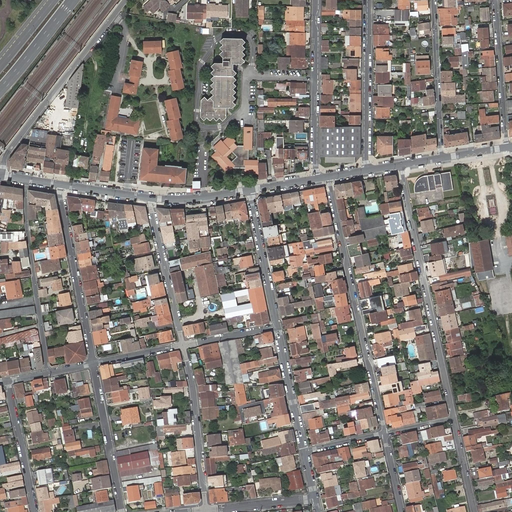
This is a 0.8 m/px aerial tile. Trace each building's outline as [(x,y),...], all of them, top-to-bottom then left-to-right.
[(152,12),(156,8),(158,10),(160,8),(164,11),(170,6),(164,0),(151,0),(144,7),(148,12),(150,10),(152,12)] [(248,0),(236,0),(236,17),(248,18),(248,0)] [(334,10),(336,10),(336,0),(326,0),(327,5),(322,5),(322,10),(334,10)] [(406,5),(406,0),(398,0),(398,1),(398,10),(408,10),(409,10),(410,5),(406,5)] [(428,10),(427,0),(414,0),(415,2),(416,2),(418,2),(418,8),(416,8),(416,10),(428,10)] [(444,0),(445,8),(456,8),(456,7),(456,1),(455,0),(444,0)] [(511,3),(503,5),(504,15),(511,14),(511,3)] [(215,4),(211,4),(211,17),(228,17),(228,6),(222,6),(222,4),(219,4),(219,6),(215,6),(215,4)] [(191,6),(188,6),(187,19),(195,19),(202,19),(206,19),(207,14),(207,6),(203,6),(203,8),(191,8),(191,6)] [(302,7),(290,7),(290,21),(301,21),(301,15),(303,15),(303,7),(302,7)] [(440,9),(437,9),(437,11),(441,11),(442,25),(452,24),(452,18),(451,14),(458,14),(457,10),(461,9),(461,7),(456,7),(456,8),(445,8),(440,9)] [(489,9),(479,9),(480,22),(489,21),(489,9)] [(344,10),(344,19),(347,19),(361,19),(361,10),(353,10),(344,10)] [(408,10),(398,10),(396,10),(396,21),(408,21),(408,10)] [(347,19),(348,21),(350,21),(350,28),(361,28),(361,19),(347,19)] [(303,28),(303,21),(301,21),(290,21),(286,21),(286,25),(288,25),(288,30),(290,31),(294,31),(294,33),(296,33),(303,33),(303,28)] [(419,22),(419,29),(420,29),(420,33),(425,33),(430,33),(429,21),(421,21),(421,22),(419,22)] [(387,25),(374,25),(374,35),(384,35),(384,28),(387,28),(387,25)] [(481,39),(488,39),(488,27),(478,27),(478,39),(481,39)] [(361,28),(350,28),(350,31),(345,31),(345,34),(345,33),(342,33),(342,37),(350,36),(361,36),(361,28)] [(460,35),(461,40),(465,40),(464,34),(455,34),(454,28),(442,29),(442,36),(452,36),(460,35)] [(304,46),(305,33),(303,33),(296,33),(294,33),(289,33),(289,45),(304,46)] [(374,35),(374,45),(384,45),(384,37),(389,37),(389,35),(384,35),(374,35)] [(344,47),(348,47),(361,46),(361,36),(350,36),(350,44),(347,44),(344,44),(344,47)] [(452,44),(452,36),(442,36),(442,44),(452,44)] [(239,40),(220,39),(217,42),(220,46),(217,49),(220,52),(217,55),(220,58),(219,64),(212,64),(209,67),(212,70),(209,73),(212,76),(208,79),(212,83),(209,85),(212,88),(208,92),(212,95),(208,98),(212,101),(205,108),(202,105),(199,108),(199,109),(199,118),(202,122),(206,118),(209,121),(212,119),(215,122),(219,119),(221,122),(224,119),(224,108),(230,109),(233,105),(230,102),(234,99),(231,96),(234,93),(230,89),(233,87),(230,83),(234,80),(231,77),(234,74),(230,71),(231,64),(239,64),(242,61),(239,58),(242,55),(239,52),(242,49),(239,46),(242,43),(239,40)] [(480,50),(488,50),(488,46),(489,46),(488,39),(481,39),(481,47),(480,47),(480,50)] [(151,51),(151,49),(155,49),(155,51),(156,53),(162,52),(161,43),(161,40),(143,41),(144,53),(150,53),(151,51)] [(289,45),(289,58),(290,58),(304,58),(304,46),(289,45)] [(350,56),(361,56),(361,46),(348,47),(348,48),(350,48),(350,56)] [(377,48),(377,60),(386,60),(388,60),(392,60),(392,55),(388,55),(388,48),(377,48)] [(183,67),(179,49),(167,52),(168,58),(170,59),(172,58),(173,62),(171,62),(169,64),(171,70),(180,67),(183,67)] [(463,69),(469,69),(468,56),(473,56),(473,51),(467,51),(462,52),(462,55),(462,60),(463,69)] [(496,67),(495,55),(481,56),(481,59),(485,59),(485,68),(496,67)] [(428,56),(416,56),(417,74),(430,74),(428,56)] [(461,56),(449,57),(449,67),(458,66),(457,61),(461,61),(461,56)] [(277,70),(285,70),(285,63),(289,63),(289,58),(287,58),(286,58),(278,58),(277,70)] [(305,62),(305,58),(304,58),(290,58),(290,61),(291,61),(293,61),(293,68),(301,68),(304,68),(305,62)] [(136,60),(131,59),(128,75),(131,75),(140,77),(141,71),(140,71),(141,67),(142,68),(143,61),(139,60),(139,62),(136,62),(136,60)] [(358,69),(358,59),(342,59),(342,63),(345,63),(345,69),(357,69),(358,69)] [(386,60),(377,60),(377,72),(387,72),(386,60)] [(83,65),(68,82),(65,107),(77,109),(83,65)] [(180,67),(171,70),(169,70),(170,76),(174,76),(176,83),(171,83),(173,90),(177,89),(177,87),(180,87),(180,88),(185,88),(184,83),(182,83),(182,81),(183,80),(182,73),(180,74),(180,71),(181,71),(180,67)] [(496,67),(485,68),(483,68),(483,76),(486,76),(496,75),(496,67)] [(357,69),(345,69),(344,69),(344,72),(343,79),(356,79),(357,69)] [(452,71),(440,72),(441,83),(451,82),(450,76),(452,76),(452,71)] [(387,72),(377,72),(376,83),(388,83),(388,73),(387,72)] [(408,85),(410,86),(410,73),(391,73),(391,76),(403,76),(403,74),(406,74),(405,86),(408,85)] [(333,80),(328,80),(323,80),(323,95),(332,95),(333,95),(333,92),(331,92),(331,83),(333,83),(333,80)] [(361,94),(361,80),(350,80),(351,94),(361,94)] [(424,80),(414,81),(411,81),(411,91),(419,90),(425,90),(424,80)] [(133,93),(133,91),(137,92),(138,84),(129,83),(125,82),(123,92),(133,93)] [(441,83),(441,90),(455,90),(454,82),(451,82),(441,83)] [(497,89),(497,82),(487,82),(483,82),(484,90),(497,89)] [(291,83),(285,83),(285,84),(285,85),(290,85),(290,92),(291,92),(295,92),(295,93),(299,93),(305,93),(305,84),(291,84),(291,83)] [(392,85),(379,85),(378,96),(391,96),(392,96),(392,85)] [(262,99),(266,99),(266,95),(262,95),(262,90),(256,90),(256,99),(257,99),(262,99)] [(494,100),(493,91),(478,92),(478,94),(483,93),(484,101),(494,100)] [(360,115),(361,94),(351,94),(350,112),(350,115),(360,115)] [(116,115),(120,96),(113,95),(112,98),(111,98),(106,124),(108,124),(107,129),(114,130),(114,129),(125,130),(125,132),(136,134),(137,127),(139,127),(140,120),(118,116),(116,115)] [(323,95),(321,95),(321,103),(331,103),(331,105),(341,105),(341,102),(331,102),(332,95),(323,95)] [(435,105),(434,95),(426,96),(422,97),(422,102),(421,102),(421,107),(435,105)] [(442,103),(453,103),(453,95),(442,96),(442,103)] [(389,108),(393,108),(393,101),(391,101),(391,96),(378,96),(373,96),(373,102),(380,102),(379,108),(389,108)] [(168,113),(169,120),(179,117),(181,117),(180,112),(179,113),(178,110),(179,110),(178,103),(176,103),(176,101),(177,100),(176,97),(172,98),(172,100),(170,101),(169,99),(165,100),(166,106),(170,105),(172,112),(168,113)] [(273,108),(257,108),(257,119),(262,119),(262,113),(273,113),(273,108)] [(309,108),(299,108),(299,111),(295,111),(295,116),(309,116),(309,108)] [(379,108),(376,108),(376,118),(389,118),(389,108),(379,108)] [(481,110),(482,126),(489,125),(500,123),(499,115),(489,117),(486,117),(486,110),(481,110)] [(335,115),(321,115),(320,127),(335,127),(335,115)] [(360,124),(360,115),(350,115),(341,115),(341,118),(350,119),(350,124),(360,124)] [(169,120),(167,120),(169,127),(173,126),(174,133),(170,134),(172,140),(176,139),(176,137),(179,137),(179,138),(183,137),(182,133),(181,133),(180,131),(182,130),(180,123),(179,124),(178,121),(179,121),(179,117),(169,120)] [(302,120),(290,120),(289,133),(302,133),(302,120)] [(410,120),(402,120),(402,122),(398,122),(398,127),(403,127),(403,129),(410,129),(410,120)] [(489,128),(489,125),(482,126),(482,128),(483,141),(500,138),(499,127),(489,128)] [(335,127),(320,127),(320,156),(325,156),(325,162),(355,162),(355,156),(360,156),(360,127),(341,127),(335,127)] [(244,176),(258,174),(257,163),(257,160),(247,160),(247,152),(251,152),(251,128),(243,128),(243,147),(236,147),(234,144),(235,143),(230,138),(222,145),(220,142),(212,149),(216,154),(211,159),(218,166),(223,161),(228,157),(233,161),(228,166),(222,171),(226,175),(232,170),(244,170),(244,176)] [(483,141),(482,128),(480,128),(478,128),(479,134),(474,135),(475,142),(483,141)] [(43,171),(54,173),(58,148),(60,136),(48,134),(49,130),(46,130),(43,148),(29,146),(27,160),(44,163),(43,171)] [(261,132),(258,132),(258,146),(262,146),(262,137),(268,137),(268,134),(268,133),(263,132),(261,132)] [(446,135),(444,135),(444,148),(469,144),(467,132),(449,135),(449,132),(446,132),(446,135)] [(111,136),(94,134),(93,141),(88,179),(96,180),(98,167),(95,166),(96,163),(98,163),(98,158),(102,155),(102,147),(104,142),(110,142),(111,136)] [(423,137),(425,151),(437,149),(436,138),(426,140),(425,136),(423,136),(423,137)] [(99,180),(109,181),(114,137),(112,137),(111,146),(106,145),(102,171),(100,171),(99,180)] [(271,159),(274,177),(283,175),(283,162),(283,158),(283,149),(283,145),(283,137),(276,138),(276,149),(278,149),(278,157),(272,156),(272,159),(271,159)] [(393,156),(397,156),(397,144),(393,144),(393,137),(378,137),(378,151),(381,154),(392,152),(393,156)] [(411,139),(411,153),(425,151),(423,137),(411,139)] [(397,144),(397,156),(411,153),(411,139),(397,139),(397,144)] [(10,166),(25,168),(26,160),(25,160),(27,145),(22,143),(9,160),(10,166)] [(60,174),(66,175),(68,164),(67,164),(69,148),(63,147),(63,149),(61,149),(58,148),(54,173),(59,174),(60,163),(62,163),(60,174)] [(297,158),(297,160),(299,160),(299,159),(305,159),(305,161),(307,161),(307,147),(297,147),(297,158)] [(75,155),(71,154),(69,165),(73,166),(86,168),(87,157),(75,155)] [(223,161),(218,166),(222,171),(228,166),(223,161)] [(258,174),(258,179),(267,178),(265,166),(265,163),(257,163),(258,174)] [(429,177),(428,175),(424,176),(422,178),(419,180),(418,181),(417,184),(416,187),(415,189),(416,193),(438,189),(438,187),(444,186),(445,191),(454,189),(451,171),(435,174),(436,176),(429,177)] [(397,174),(391,175),(392,185),(399,184),(397,174)] [(391,175),(384,176),(387,190),(393,189),(392,185),(391,175)] [(361,180),(351,182),(355,197),(357,197),(358,200),(364,198),(361,180)] [(351,182),(343,183),(346,196),(350,196),(350,197),(351,197),(352,201),(355,200),(355,197),(351,182)] [(343,183),(334,185),(340,211),(345,210),(345,207),(348,205),(346,200),(343,201),(342,197),(346,196),(343,183)] [(9,186),(1,185),(0,188),(0,204),(0,206),(4,207),(3,212),(6,212),(6,215),(1,214),(2,217),(2,220),(24,224),(24,215),(18,214),(18,218),(9,217),(11,210),(17,211),(17,208),(24,208),(23,200),(23,189),(9,186)] [(325,187),(315,189),(319,207),(319,210),(321,210),(321,208),(322,208),(321,202),(328,201),(325,187)] [(314,199),(314,201),(315,208),(319,207),(315,189),(307,190),(308,200),(314,199)] [(29,204),(29,222),(35,222),(37,209),(42,210),(42,205),(44,205),(45,209),(58,208),(55,194),(28,190),(28,201),(38,202),(38,204),(36,204),(35,205),(29,204)] [(305,197),(306,203),(314,201),(314,199),(308,200),(307,190),(304,191),(305,197)] [(302,198),(305,197),(304,191),(291,193),(293,203),(294,205),(296,205),(295,203),(301,202),(300,195),(302,195),(302,198)] [(284,209),(284,210),(288,210),(295,208),(294,205),(293,203),(291,193),(281,194),(284,209)] [(282,209),(284,209),(281,194),(274,196),(277,211),(278,210),(278,209),(282,208),(282,209)] [(67,195),(70,211),(79,209),(79,212),(81,211),(81,213),(83,213),(82,209),(80,198),(67,195)] [(274,196),(267,197),(270,210),(274,210),(275,211),(277,211),(274,196)] [(398,201),(395,201),(389,203),(391,213),(404,211),(401,196),(398,197),(398,201)] [(258,202),(263,227),(273,225),(271,212),(270,210),(267,197),(261,198),(258,202)] [(93,211),(95,200),(80,198),(82,209),(91,211),(90,213),(93,214),(94,211),(93,211)] [(246,201),(238,202),(241,219),(242,220),(250,219),(246,201)] [(109,216),(112,216),(112,220),(117,219),(117,217),(116,203),(108,202),(109,213),(109,215),(109,216)] [(241,219),(238,202),(230,204),(233,217),(239,216),(240,219),(241,219)] [(124,204),(116,203),(117,217),(117,219),(119,230),(128,229),(127,223),(124,204)] [(386,203),(380,204),(382,215),(383,214),(384,214),(391,213),(389,203),(388,203),(386,203)] [(124,204),(127,226),(136,225),(132,205),(124,204)] [(233,217),(230,204),(223,205),(227,223),(228,222),(227,218),(233,217)] [(145,207),(133,205),(137,225),(143,223),(143,222),(149,221),(145,207)] [(219,225),(227,223),(223,205),(216,206),(219,225)] [(432,219),(433,218),(432,214),(430,215),(430,210),(429,211),(428,207),(418,209),(420,220),(426,219),(426,220),(430,219),(432,219)] [(62,231),(58,208),(45,209),(46,214),(44,215),(44,219),(44,221),(47,220),(48,223),(45,224),(45,228),(47,230),(50,229),(51,234),(62,231)] [(156,208),(164,244),(176,241),(174,232),(170,209),(156,208)] [(207,208),(202,208),(202,213),(187,215),(191,252),(198,251),(198,248),(202,247),(203,251),(209,250),(209,246),(211,246),(209,232),(207,208)] [(184,209),(171,209),(174,224),(185,223),(184,209)] [(345,210),(340,211),(343,226),(353,225),(352,214),(349,215),(348,209),(345,210)] [(322,227),(322,225),(320,213),(319,211),(308,213),(311,227),(312,230),(313,230),(322,227)] [(322,225),(333,223),(330,212),(322,213),(320,213),(322,225)] [(451,216),(452,221),(453,223),(465,220),(463,213),(451,216)] [(365,241),(367,240),(377,238),(387,235),(385,225),(384,220),(383,214),(382,215),(363,218),(360,218),(361,223),(363,233),(365,241)] [(435,230),(432,219),(430,219),(426,220),(421,221),(424,233),(435,230)] [(353,225),(343,226),(345,237),(349,236),(356,235),(360,234),(363,233),(361,223),(358,224),(353,225)] [(81,224),(72,226),(74,235),(85,233),(85,231),(83,231),(81,224)] [(263,227),(266,237),(268,237),(280,235),(277,224),(273,225),(263,227)] [(322,227),(313,230),(315,238),(335,233),(333,225),(322,227)] [(462,225),(445,228),(447,237),(464,233),(462,225)] [(440,235),(439,229),(435,230),(424,233),(419,234),(420,240),(440,235)] [(411,246),(408,230),(403,231),(401,232),(401,235),(390,237),(392,248),(398,247),(405,246),(405,248),(411,246)] [(0,231),(0,241),(2,241),(25,241),(25,231),(4,232),(0,231)] [(65,244),(62,231),(51,234),(49,234),(50,246),(65,244)] [(85,233),(74,235),(75,241),(88,239),(88,238),(86,232),(85,233)] [(365,241),(363,233),(360,234),(356,235),(349,236),(351,244),(359,242),(365,241)] [(280,235),(268,237),(270,247),(286,244),(286,242),(283,243),(281,234),(280,235)] [(369,246),(379,244),(377,238),(367,240),(369,246)] [(88,239),(75,241),(78,254),(90,251),(88,239)] [(312,243),(311,241),(304,242),(306,249),(311,248),(332,244),(331,239),(315,242),(312,243)] [(479,280),(494,277),(487,239),(471,242),(477,276),(479,280)] [(306,249),(304,242),(303,241),(289,243),(290,246),(293,245),(295,255),(307,253),(306,249)] [(435,261),(441,259),(440,255),(447,253),(445,241),(432,244),(434,255),(429,256),(430,262),(435,261)] [(148,242),(137,244),(137,243),(132,244),(134,255),(139,254),(150,251),(148,242)] [(351,244),(347,245),(350,257),(355,255),(356,255),(362,254),(359,242),(351,244)] [(65,244),(50,246),(52,259),(55,258),(58,258),(67,256),(65,244)] [(270,247),(268,247),(270,260),(281,258),(288,256),(286,244),(270,247)] [(333,249),(332,244),(306,249),(307,253),(307,255),(310,255),(309,253),(310,253),(313,252),(315,252),(316,252),(333,249)] [(413,258),(411,246),(405,248),(399,249),(397,249),(397,252),(401,251),(403,256),(405,256),(406,259),(413,258)] [(168,257),(177,257),(177,247),(167,248),(168,257)] [(229,255),(227,247),(223,248),(217,249),(220,261),(228,259),(227,255),(229,255)] [(27,248),(20,248),(21,260),(12,261),(13,265),(13,272),(15,272),(29,270),(27,256),(29,256),(27,248)] [(91,258),(95,257),(94,251),(90,251),(78,254),(79,260),(91,258)] [(202,297),(219,293),(218,287),(215,275),(212,262),(210,252),(168,261),(176,293),(185,291),(189,290),(188,285),(184,286),(181,271),(194,268),(202,297)] [(357,259),(356,260),(358,268),(372,265),(369,252),(362,254),(356,255),(357,259)] [(295,255),(290,256),(290,260),(289,260),(290,263),(291,263),(292,267),(303,265),(303,266),(308,265),(307,262),(302,263),(301,257),(306,256),(306,253),(295,255)] [(309,266),(314,265),(332,262),(331,253),(318,255),(319,258),(312,259),(312,256),(307,257),(309,266)] [(138,258),(134,259),(137,272),(140,271),(155,268),(151,255),(137,258),(138,258)] [(252,255),(233,258),(234,265),(240,264),(241,268),(254,266),(252,255)] [(59,263),(58,258),(55,258),(52,259),(41,261),(43,272),(59,269),(58,263),(59,263)] [(91,258),(79,260),(81,268),(92,265),(92,264),(91,258)] [(435,261),(430,262),(429,262),(431,273),(441,271),(440,268),(439,268),(438,266),(452,263),(451,258),(435,261)] [(0,259),(0,273),(13,272),(13,265),(9,265),(8,259),(0,259)] [(217,262),(213,263),(216,275),(224,273),(229,272),(227,266),(223,267),(223,266),(218,267),(217,262)] [(411,263),(398,265),(399,275),(400,274),(413,271),(411,263)] [(92,265),(81,268),(82,275),(97,272),(96,264),(94,265),(92,265)] [(123,275),(124,278),(125,278),(129,277),(128,274),(126,265),(121,266),(123,275)] [(323,265),(314,266),(315,269),(316,275),(324,273),(323,265)] [(389,266),(385,267),(387,277),(394,276),(393,270),(391,271),(390,271),(389,269),(389,266)] [(249,281),(261,278),(259,268),(249,270),(250,272),(245,273),(247,279),(244,280),(245,282),(249,281)] [(311,277),(312,285),(343,278),(345,277),(343,269),(327,273),(327,274),(315,276),(311,277)] [(385,269),(381,270),(367,273),(368,279),(375,277),(376,279),(379,278),(382,278),(386,277),(385,269)] [(449,273),(440,275),(441,278),(445,277),(446,279),(468,275),(468,276),(472,275),(471,269),(463,271),(449,273)] [(273,272),(274,281),(285,279),(284,270),(273,272)] [(97,272),(82,275),(83,282),(96,279),(100,278),(98,271),(97,272)] [(418,279),(416,271),(413,271),(400,274),(402,283),(406,282),(409,281),(418,279)] [(150,285),(160,283),(157,273),(148,275),(148,276),(150,285)] [(224,273),(216,275),(218,287),(226,285),(224,273)] [(125,278),(128,290),(135,289),(134,285),(133,280),(137,279),(136,275),(132,276),(129,277),(125,278)] [(62,288),(60,279),(57,280),(56,276),(43,278),(44,285),(52,283),(53,290),(62,288)] [(298,285),(299,288),(308,287),(312,286),(312,285),(311,277),(304,279),(297,280),(298,285)] [(96,279),(83,282),(85,289),(97,287),(101,286),(104,285),(104,282),(101,283),(100,278),(96,279)] [(251,288),(261,286),(263,286),(261,278),(249,281),(251,288)] [(348,292),(345,280),(343,280),(343,278),(332,281),(335,294),(345,292),(348,292)] [(361,295),(371,293),(370,285),(380,283),(379,278),(376,279),(358,283),(361,295)] [(7,281),(8,289),(19,287),(18,279),(7,281)] [(297,280),(279,284),(280,288),(298,285),(297,280)] [(409,286),(409,281),(406,282),(402,283),(394,285),(395,291),(397,291),(398,296),(408,294),(407,286),(409,286)] [(445,282),(433,284),(435,292),(436,292),(437,291),(449,289),(450,289),(454,288),(454,284),(448,285),(444,286),(443,284),(448,283),(448,281),(445,282)] [(124,282),(114,284),(115,290),(124,288),(124,282)] [(150,299),(166,295),(163,282),(160,283),(150,285),(151,291),(152,291),(153,296),(151,296),(148,296),(149,299),(150,299)] [(320,284),(314,285),(316,297),(323,296),(320,284)] [(2,290),(0,290),(0,293),(6,292),(9,292),(10,298),(22,296),(21,286),(19,287),(8,289),(2,290)] [(266,311),(261,286),(251,288),(235,291),(236,296),(250,293),(251,302),(237,306),(234,292),(221,295),(223,302),(224,309),(226,318),(231,317),(241,316),(251,313),(266,311)] [(312,286),(308,287),(310,294),(302,296),(303,301),(311,299),(314,298),(315,298),(312,286)] [(97,287),(85,289),(86,296),(99,294),(97,287)] [(451,299),(452,298),(457,297),(455,288),(454,288),(450,289),(449,289),(451,299)] [(185,291),(176,293),(178,303),(195,299),(193,289),(189,290),(185,291)] [(439,301),(451,299),(449,289),(437,291),(439,301)] [(315,298),(318,311),(326,309),(325,307),(324,301),(327,301),(336,299),(337,307),(348,304),(345,292),(335,294),(326,296),(323,297),(315,298)] [(69,293),(59,295),(60,301),(58,301),(59,306),(71,303),(69,293)] [(99,294),(86,296),(88,304),(100,302),(99,294)] [(408,299),(409,304),(417,303),(415,295),(415,294),(407,296),(408,299)] [(481,294),(474,296),(477,307),(484,305),(481,294)] [(291,295),(278,297),(279,305),(295,302),(294,301),(293,301),(291,295)] [(149,299),(136,302),(138,309),(141,308),(146,307),(152,306),(151,304),(153,303),(155,312),(154,312),(155,316),(170,312),(167,297),(151,301),(150,299),(149,299)] [(311,299),(303,301),(295,302),(279,305),(281,315),(295,313),(294,308),(312,304),(311,299)] [(439,304),(442,316),(454,313),(451,301),(439,304)] [(41,304),(42,312),(43,315),(49,313),(49,311),(48,304),(41,304)] [(335,316),(338,315),(341,315),(342,321),(351,320),(348,308),(348,304),(337,307),(334,308),(335,316)] [(35,306),(0,310),(0,318),(36,313),(35,306)] [(91,319),(109,315),(107,308),(98,310),(89,311),(91,319)] [(71,309),(58,312),(60,324),(75,321),(74,315),(72,315),(71,309)] [(420,309),(405,312),(406,322),(400,323),(401,329),(423,324),(420,309)] [(267,310),(266,311),(251,313),(252,316),(254,315),(255,322),(250,323),(250,324),(248,325),(248,327),(270,323),(267,310)] [(379,311),(377,311),(370,313),(372,321),(373,322),(378,321),(377,320),(379,320),(380,321),(388,319),(386,310),(379,311)] [(160,326),(172,322),(170,312),(155,316),(152,316),(154,321),(157,320),(159,320),(160,326)] [(458,327),(455,313),(454,313),(442,316),(445,330),(446,330),(458,327)] [(109,315),(91,319),(91,324),(103,322),(105,322),(110,321),(109,315)] [(247,327),(248,327),(248,325),(250,324),(250,323),(255,322),(254,315),(252,316),(251,316),(252,321),(246,322),(247,327)] [(307,320),(307,319),(307,316),(306,316),(284,320),(285,328),(294,326),(293,322),(296,322),(307,320)] [(145,318),(136,320),(138,327),(147,325),(145,318)] [(8,319),(0,319),(0,329),(9,327),(8,319)] [(49,322),(44,323),(46,332),(53,331),(52,326),(49,326),(49,322)] [(91,324),(93,331),(104,329),(103,322),(91,324)] [(205,331),(203,322),(193,324),(194,330),(195,330),(196,333),(205,331)] [(227,325),(226,323),(210,327),(210,329),(207,330),(208,336),(228,331),(227,325)] [(312,324),(315,338),(318,338),(322,337),(320,328),(319,323),(314,324),(312,324)] [(194,330),(193,324),(183,326),(185,336),(194,334),(193,330),(194,330)] [(73,330),(68,331),(70,344),(83,342),(80,325),(73,326),(73,330)] [(400,338),(401,339),(415,336),(414,332),(426,329),(426,325),(398,331),(400,338)] [(292,343),(306,340),(304,326),(289,328),(292,343)] [(461,340),(458,327),(446,330),(449,343),(455,341),(461,340)] [(0,338),(0,344),(4,343),(15,340),(25,338),(38,334),(38,330),(35,329),(33,332),(30,330),(28,333),(25,332),(24,334),(21,333),(20,336),(17,334),(15,337),(13,336),(11,338),(8,337),(6,339),(3,338),(0,338)] [(94,337),(95,344),(108,342),(106,329),(105,329),(106,334),(94,337)] [(171,330),(146,335),(147,338),(153,336),(154,338),(160,337),(161,342),(173,340),(171,330)] [(390,331),(375,334),(376,339),(372,339),(373,344),(391,340),(390,331)] [(270,348),(271,348),(275,347),(272,332),(260,335),(260,339),(262,346),(269,344),(270,348)] [(336,332),(326,334),(327,340),(337,338),(336,332)] [(417,344),(432,341),(430,333),(415,336),(417,344)] [(123,352),(134,350),(140,348),(138,337),(136,337),(133,337),(132,338),(121,340),(123,352)] [(235,340),(238,355),(243,354),(244,353),(243,346),(242,346),(240,339),(235,340)] [(324,347),(325,352),(328,351),(328,349),(335,347),(335,344),(336,344),(340,343),(339,339),(335,339),(323,342),(324,347)] [(227,385),(234,385),(244,385),(243,376),(241,366),(238,355),(235,340),(219,344),(226,377),(227,383),(227,385)] [(295,358),(300,357),(299,354),(309,352),(309,348),(303,349),(302,345),(308,344),(307,340),(306,340),(292,343),(290,344),(293,358),(295,358)] [(391,340),(373,344),(376,357),(384,355),(383,346),(392,344),(391,340)] [(449,343),(447,343),(449,355),(453,354),(454,358),(464,355),(462,348),(457,349),(456,344),(461,343),(461,340),(455,341),(449,343)] [(431,361),(436,360),(432,341),(417,344),(421,363),(431,361)] [(86,357),(83,342),(70,344),(66,345),(67,352),(69,363),(83,360),(86,357)] [(210,380),(226,377),(219,344),(203,347),(204,354),(210,380)] [(66,345),(48,349),(49,356),(67,352),(66,345)] [(356,354),(354,346),(345,348),(347,355),(336,357),(337,362),(343,361),(348,360),(351,359),(353,359),(354,359),(358,358),(357,354),(356,354)] [(34,348),(38,369),(42,368),(44,365),(41,347),(34,348)] [(273,358),(271,348),(270,348),(262,350),(264,360),(273,358)] [(169,353),(172,368),(172,369),(173,373),(178,372),(176,363),(182,362),(180,352),(178,351),(169,353)] [(169,353),(157,356),(160,366),(166,364),(167,367),(167,368),(172,368),(169,353)] [(466,364),(465,359),(464,355),(454,358),(450,359),(453,372),(465,369),(464,364),(466,364)] [(314,356),(297,359),(297,364),(303,363),(303,366),(309,365),(308,362),(311,361),(312,360),(315,360),(314,356)] [(10,361),(7,361),(10,374),(21,372),(19,359),(18,357),(16,357),(17,360),(16,360),(17,362),(11,363),(10,361)] [(241,366),(243,376),(248,375),(247,370),(261,366),(260,365),(267,363),(273,362),(278,361),(277,357),(273,358),(264,360),(262,361),(258,362),(241,366)] [(19,359),(21,372),(31,370),(30,360),(27,361),(26,358),(19,359)] [(126,362),(122,363),(123,368),(145,363),(144,358),(126,362)] [(0,373),(1,373),(2,375),(10,374),(7,361),(0,362),(0,373)] [(421,363),(419,363),(420,371),(417,372),(419,379),(439,375),(438,371),(434,372),(431,361),(421,363)] [(153,362),(147,363),(149,370),(151,377),(155,376),(157,382),(161,381),(159,373),(155,374),(153,362)] [(485,363),(473,365),(474,372),(486,369),(485,363)] [(396,364),(381,367),(383,376),(381,376),(383,385),(381,386),(384,395),(404,390),(402,380),(399,381),(396,364)] [(101,367),(103,380),(110,379),(114,378),(112,365),(108,365),(101,367)] [(312,373),(311,367),(294,371),(297,382),(299,382),(306,381),(305,374),(304,371),(308,371),(308,374),(312,373)] [(196,375),(198,386),(213,386),(213,383),(210,383),(209,383),(205,383),(201,370),(195,372),(196,375)] [(261,384),(282,380),(280,370),(260,376),(261,384)] [(440,380),(439,375),(419,379),(420,384),(440,380)] [(110,379),(103,380),(105,387),(119,384),(118,381),(126,379),(126,376),(110,379)] [(49,385),(47,379),(32,382),(34,392),(37,392),(36,391),(39,390),(44,389),(44,386),(49,385)] [(317,381),(317,379),(306,381),(299,382),(301,394),(312,392),(310,382),(312,382),(313,382),(317,381)] [(65,380),(52,383),(54,396),(68,393),(65,380)] [(420,393),(422,393),(421,391),(420,391),(417,380),(410,381),(413,395),(414,394),(420,393)] [(370,391),(368,381),(355,384),(357,394),(368,391),(370,391)] [(25,393),(23,383),(14,385),(17,398),(34,395),(34,392),(25,393)] [(78,383),(72,384),(74,397),(78,396),(77,394),(81,392),(81,394),(89,393),(88,385),(80,386),(79,386),(78,383)] [(120,389),(119,384),(105,387),(106,393),(112,392),(123,390),(123,388),(120,389)] [(285,396),(283,385),(271,385),(272,390),(271,390),(267,391),(268,396),(270,396),(271,399),(284,396),(285,396)] [(240,406),(248,404),(245,391),(241,391),(240,386),(235,387),(235,389),(236,391),(237,397),(239,404),(240,406)] [(146,397),(144,388),(140,388),(138,389),(127,390),(123,390),(112,392),(115,403),(129,400),(128,393),(138,391),(139,391),(141,398),(142,402),(147,401),(146,397)] [(404,403),(405,405),(414,403),(411,389),(406,390),(404,390),(403,391),(384,395),(386,407),(399,404),(398,398),(399,398),(398,394),(405,393),(407,402),(404,402),(404,403)] [(430,391),(427,392),(424,392),(426,402),(442,399),(440,390),(430,391)] [(319,402),(324,401),(323,395),(325,395),(325,393),(320,394),(320,391),(298,396),(300,403),(305,402),(305,399),(318,397),(319,402)] [(369,396),(368,391),(357,394),(356,394),(351,395),(335,398),(336,404),(337,406),(338,413),(351,410),(349,405),(339,407),(339,405),(355,402),(355,399),(369,396)] [(511,396),(511,392),(509,393),(497,396),(499,405),(500,405),(502,411),(510,410),(507,398),(511,396)] [(472,395),(471,393),(458,395),(459,400),(466,399),(467,401),(473,400),(472,397),(471,397),(470,395),(472,395)] [(27,407),(36,405),(36,403),(34,403),(33,399),(35,398),(34,395),(17,398),(18,402),(25,400),(27,407)] [(266,400),(264,401),(266,409),(276,407),(276,409),(274,409),(275,414),(272,415),(272,416),(268,417),(269,419),(272,418),(276,417),(288,414),(284,396),(271,399),(268,400),(266,400)] [(171,407),(170,397),(161,397),(161,402),(156,402),(154,402),(154,407),(156,406),(156,408),(157,408),(171,407)] [(81,410),(91,408),(89,398),(79,400),(80,405),(77,405),(73,406),(74,412),(78,411),(81,410)] [(336,404),(335,398),(324,401),(319,402),(320,405),(323,405),(323,406),(336,404)] [(201,400),(202,408),(215,407),(214,399),(201,400)] [(248,404),(240,406),(242,418),(248,417),(264,414),(263,409),(266,409),(264,401),(248,404)] [(300,406),(302,412),(316,410),(315,403),(300,406)] [(448,415),(445,403),(428,406),(430,419),(448,415)] [(215,407),(202,408),(204,420),(216,418),(215,410),(218,409),(218,406),(215,407)] [(364,408),(351,410),(338,413),(339,418),(357,414),(359,420),(360,419),(373,416),(370,406),(364,408)] [(125,418),(123,418),(124,424),(140,421),(137,407),(124,410),(125,415),(125,418)] [(397,407),(384,410),(387,423),(392,422),(393,427),(403,425),(401,416),(397,417),(396,412),(399,412),(398,407),(397,407)] [(93,416),(91,408),(81,410),(83,418),(93,416)] [(163,415),(157,416),(159,427),(176,425),(176,420),(173,420),(170,420),(169,415),(173,415),(177,414),(176,409),(168,410),(168,412),(163,413),(163,415)] [(403,425),(418,421),(416,412),(416,410),(401,414),(401,416),(403,425)] [(481,418),(495,415),(494,412),(489,413),(488,410),(480,412),(481,418)] [(39,422),(39,419),(38,415),(37,411),(27,413),(30,425),(39,422)] [(302,413),(303,419),(309,418),(318,417),(317,411),(302,413)] [(290,425),(288,414),(276,417),(276,419),(278,418),(280,425),(278,426),(279,427),(290,425)] [(497,416),(478,420),(479,425),(483,424),(484,427),(501,423),(506,422),(505,414),(497,416)] [(318,417),(309,418),(311,429),(323,426),(321,416),(320,416),(318,417)] [(363,428),(378,425),(376,416),(373,416),(360,419),(361,423),(355,425),(357,434),(364,433),(363,428)] [(355,432),(353,421),(348,422),(348,425),(344,426),(345,434),(355,432)] [(185,425),(169,427),(156,427),(157,437),(165,436),(164,432),(175,431),(175,434),(180,434),(180,431),(185,431),(185,425)] [(437,427),(427,430),(429,440),(437,438),(443,437),(452,435),(451,428),(443,430),(438,431),(437,427)] [(469,432),(470,436),(491,432),(490,428),(480,430),(480,429),(469,432)] [(243,429),(228,431),(230,446),(245,444),(243,429)] [(316,430),(309,431),(312,444),(322,442),(326,441),(330,440),(328,429),(326,430),(326,432),(327,434),(322,435),(320,435),(320,434),(318,434),(318,431),(317,431),(316,430)] [(35,432),(31,433),(33,443),(48,440),(47,433),(44,434),(43,430),(40,431),(39,431),(35,432)] [(73,430),(64,432),(67,451),(74,450),(73,442),(75,442),(73,430)] [(293,430),(279,433),(279,437),(262,441),(264,448),(285,444),(294,442),(296,442),(293,430)] [(470,436),(464,438),(467,452),(471,451),(486,448),(486,444),(477,446),(475,438),(498,433),(497,430),(491,432),(470,436)] [(416,435),(416,432),(402,435),(403,440),(405,440),(406,445),(418,442),(416,435)] [(207,435),(208,441),(209,441),(210,448),(221,446),(220,434),(207,435)] [(183,450),(194,449),(193,443),(193,438),(182,439),(183,450)] [(379,450),(377,440),(365,443),(366,447),(366,448),(371,447),(372,452),(379,450)] [(278,445),(262,448),(263,455),(270,454),(279,451),(295,448),(294,442),(285,444),(278,445)] [(118,458),(158,450),(157,443),(117,452),(118,458)] [(435,444),(425,446),(427,455),(437,452),(439,452),(438,449),(439,449),(439,446),(438,446),(437,443),(435,444)] [(405,446),(399,448),(401,458),(408,457),(413,456),(411,445),(405,446)] [(486,448),(471,451),(474,463),(479,462),(485,461),(482,451),(485,452),(493,450),(493,449),(503,447),(502,445),(486,448)] [(95,452),(94,447),(71,452),(72,457),(81,455),(85,454),(90,453),(91,457),(96,456),(95,452)] [(351,460),(348,447),(338,449),(339,453),(340,453),(342,453),(343,459),(342,460),(339,460),(337,449),(332,450),(312,455),(315,468),(318,468),(335,464),(344,462),(344,461),(351,460)] [(366,447),(353,450),(355,456),(359,455),(360,456),(363,456),(364,457),(368,456),(368,455),(366,448),(366,447)] [(296,452),(295,448),(279,451),(270,454),(271,458),(279,456),(279,454),(284,453),(284,455),(296,452)] [(46,449),(33,452),(34,459),(38,458),(39,461),(44,461),(43,458),(48,457),(51,456),(50,453),(47,453),(46,449)] [(160,464),(159,453),(158,450),(118,458),(121,477),(152,471),(151,466),(160,464)] [(176,457),(177,465),(185,464),(183,451),(176,452),(171,453),(172,458),(176,457)] [(431,474),(437,472),(436,469),(432,470),(431,464),(446,461),(444,452),(432,454),(433,458),(429,459),(430,463),(429,463),(431,474)] [(294,455),(277,458),(278,463),(279,466),(280,466),(281,471),(279,471),(279,472),(285,473),(297,471),(294,455)] [(423,456),(421,456),(423,464),(417,465),(417,463),(403,466),(404,473),(407,472),(418,470),(425,468),(424,466),(427,465),(426,456),(423,456)] [(206,459),(207,475),(216,474),(215,462),(222,461),(221,457),(206,459)] [(106,460),(97,462),(99,470),(94,471),(95,475),(99,474),(100,476),(109,474),(106,460)] [(354,464),(357,479),(367,477),(365,467),(369,467),(368,461),(354,464)] [(0,471),(0,472),(21,468),(19,462),(12,463),(6,464),(0,465),(0,471)] [(336,468),(335,464),(318,468),(319,473),(330,471),(329,469),(336,468)] [(181,476),(192,475),(192,468),(187,468),(186,467),(173,468),(174,475),(181,474),(181,476)] [(52,468),(38,470),(41,485),(54,483),(52,468)] [(479,474),(480,479),(492,477),(506,474),(506,469),(491,472),(490,468),(480,470),(481,474),(479,474)] [(444,482),(457,478),(455,470),(455,469),(446,471),(446,470),(442,471),(444,482)] [(421,481),(418,470),(407,472),(409,483),(419,481),(421,481)] [(297,471),(285,473),(288,491),(303,487),(300,471),(297,471)] [(325,488),(335,486),(335,482),(338,481),(337,476),(330,477),(329,473),(326,474),(321,475),(323,482),(325,488)] [(435,473),(431,474),(434,491),(435,491),(442,489),(440,482),(437,483),(435,473)] [(73,475),(74,482),(82,481),(81,474),(73,475)] [(197,479),(197,474),(192,475),(181,476),(177,477),(173,477),(174,484),(178,483),(178,487),(190,486),(190,482),(189,480),(197,479)] [(23,480),(22,475),(7,478),(8,483),(23,480)] [(162,478),(162,476),(122,482),(123,488),(140,485),(155,483),(157,482),(158,482),(163,482),(162,479),(162,478)] [(501,476),(478,481),(479,486),(494,483),(494,481),(502,480),(501,476)] [(277,477),(259,479),(260,490),(264,489),(266,489),(271,489),(271,490),(281,489),(280,478),(277,478),(277,477)] [(231,483),(227,484),(227,479),(224,480),(224,481),(213,482),(214,489),(223,488),(232,487),(231,483)] [(357,482),(359,491),(360,491),(374,488),(372,479),(357,482)] [(24,485),(23,480),(8,483),(3,485),(3,486),(4,486),(4,489),(8,489),(24,485)] [(86,486),(85,480),(82,481),(74,482),(72,482),(73,488),(85,486),(86,486)] [(357,492),(358,492),(356,482),(356,481),(353,482),(349,483),(350,485),(352,485),(352,490),(349,491),(350,493),(357,492)] [(424,496),(424,497),(428,496),(428,494),(424,495),(424,494),(422,494),(421,492),(419,481),(409,483),(407,484),(410,500),(424,496)] [(89,488),(90,491),(94,491),(96,490),(103,489),(103,488),(111,486),(111,483),(97,485),(97,486),(89,488)] [(140,487),(140,485),(123,488),(124,492),(129,491),(130,499),(131,498),(140,496),(139,487),(140,487)] [(254,485),(246,485),(247,491),(250,490),(251,498),(257,497),(254,485)] [(321,495),(322,499),(327,498),(337,496),(341,495),(339,488),(339,485),(338,486),(335,486),(325,488),(326,494),(321,495)] [(85,486),(73,488),(75,495),(86,492),(85,486)] [(497,498),(508,496),(506,489),(509,489),(509,486),(495,489),(496,490),(497,498)] [(47,487),(37,489),(39,501),(54,498),(53,492),(48,492),(47,487)] [(22,497),(27,496),(25,488),(13,491),(13,492),(11,492),(13,498),(22,497)] [(225,500),(224,492),(223,488),(214,489),(209,490),(210,499),(213,502),(225,500)] [(435,491),(437,499),(444,497),(443,489),(442,489),(435,491)] [(98,501),(96,502),(94,502),(95,504),(109,501),(107,490),(96,492),(98,501)] [(337,496),(327,498),(329,508),(343,505),(342,500),(358,496),(357,492),(350,493),(341,495),(337,496)] [(200,501),(199,493),(183,495),(185,505),(198,504),(200,501)] [(9,508),(23,506),(28,505),(27,496),(22,497),(22,500),(4,503),(6,509),(9,508)] [(166,497),(167,507),(180,506),(179,496),(166,497)] [(54,498),(39,501),(41,511),(52,511),(52,509),(51,509),(50,504),(51,504),(55,503),(59,502),(58,498),(54,498)] [(506,499),(478,505),(480,511),(507,506),(506,499)] [(95,504),(77,507),(77,511),(103,511),(110,511),(115,511),(114,500),(109,501),(95,504)] [(365,502),(365,501),(362,502),(364,511),(366,510),(376,508),(374,500),(365,502)] [(362,511),(361,503),(354,504),(355,511),(350,511),(337,511),(334,511),(362,511)]
